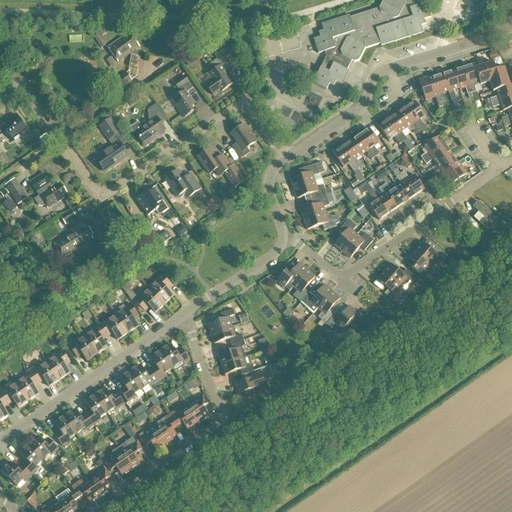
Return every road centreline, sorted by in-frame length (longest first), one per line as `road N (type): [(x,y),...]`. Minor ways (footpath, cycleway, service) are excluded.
road 1 (residential): [(287,157),(241,104),(101,192),(30,91),(17,87),(0,99)]
road 2 (residential): [(291,241),(346,275),(511,163)]
road 3 (residential): [(101,511),(218,424),(222,409),(182,315)]
road 4 (unclassified): [(287,157),(364,104),(379,73),(503,26)]
road 5 (unclassified): [(0,440),(182,315)]
road 6 (unclassified): [(182,315),(291,241)]
